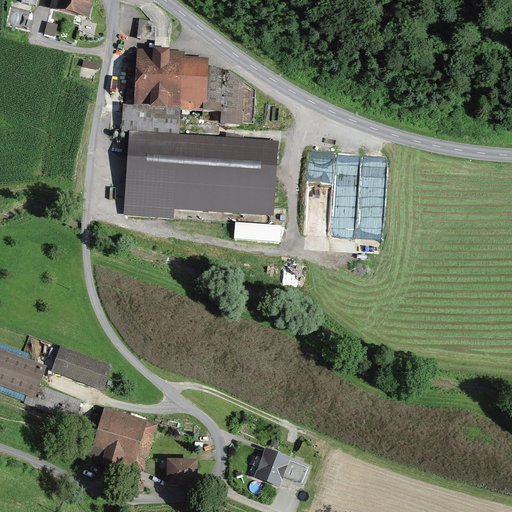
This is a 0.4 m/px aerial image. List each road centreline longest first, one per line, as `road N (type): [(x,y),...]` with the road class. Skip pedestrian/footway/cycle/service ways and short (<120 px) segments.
road 1 (unclassified): [(0,447),(121,498),(196,494),(220,469),(222,451),(209,422),(122,351),(103,322),(88,270),(87,194),(119,0)]
road 2 (tertiary): [(166,0),(259,71),(323,107),(416,141),(511,155)]
road 3 (track): [(511,504),(363,459),(209,390),(166,388)]
